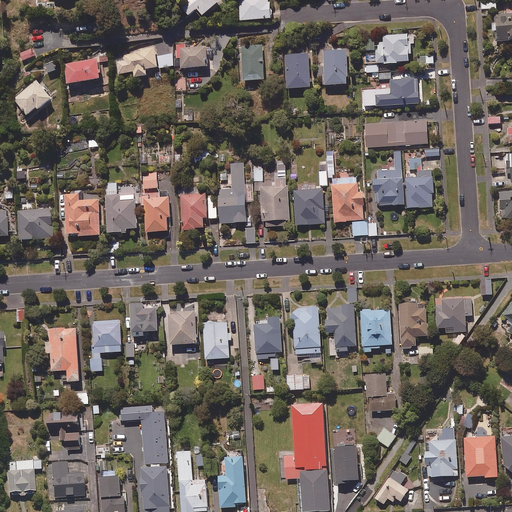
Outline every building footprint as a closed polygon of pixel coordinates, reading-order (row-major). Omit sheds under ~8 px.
[(221,1),(219,0),(176,0),(189,16),(197,9),(204,16),(221,1)] [(272,19),(271,0),(240,0),(242,21),(272,19)] [(498,1),(483,1),(483,9),(498,9),(498,1)] [(511,40),(511,14),(496,15),(497,42),(511,40)] [(366,37),(366,50),(377,49),(377,64),(391,64),(413,63),(412,44),(410,44),(409,35),(384,36),(385,44),(378,45),(376,45),(376,36),(366,37)] [(194,44),(177,44),(177,57),(181,57),(181,68),(208,68),(208,44),(194,44)] [(266,80),(263,45),(242,47),(245,81),(266,80)] [(174,55),(157,57),(156,47),(116,52),(119,74),(135,72),(136,78),(148,76),(147,69),(158,68),(175,66),(174,55)] [(349,85),(348,50),(324,51),(325,86),(349,85)] [(312,88),(310,53),(286,54),(288,89),(312,88)] [(435,65),(435,56),(426,56),(426,65),(435,65)] [(102,79),(98,58),(65,64),(68,84),(102,79)] [(57,70),(54,63),(46,66),(49,73),(57,70)] [(380,74),(379,71),(379,65),(356,66),(356,74),(380,74)] [(379,71),(380,74),(380,80),(392,80),(392,71),(379,71)] [(187,90),(186,73),(176,74),(176,90),(187,90)] [(392,80),(392,84),(388,84),(388,89),(392,89),(393,95),(377,95),(377,106),(420,105),(419,79),(392,80)] [(53,101),(37,83),(14,102),(28,118),(37,110),(39,113),(53,101)] [(194,121),(194,111),(184,111),(184,121),(194,121)] [(502,124),(502,116),(489,117),(489,124),(502,124)] [(430,144),(428,121),(367,125),(368,148),(430,144)] [(100,146),(99,139),(89,141),(90,148),(100,146)] [(425,148),(426,157),(441,157),(440,147),(425,148)] [(405,205),(404,191),(403,170),(402,152),(394,153),(395,171),(379,172),(379,180),(376,180),(377,207),(401,205),(405,205)] [(419,170),(419,159),(409,159),(409,170),(419,170)] [(245,163),(232,164),(233,190),(220,190),(221,224),(248,223),(247,202),(254,201),(254,185),(246,185),(245,163)] [(264,170),(255,171),(256,191),(263,191),(265,228),(291,226),(287,163),(278,163),(278,173),(275,173),(275,183),(265,183),(264,170)] [(423,171),(417,171),(418,178),(408,178),(409,209),(434,208),(434,194),(435,194),(434,171),(423,171)] [(328,172),(320,172),(321,186),(329,186),(328,172)] [(158,189),(158,174),(144,174),(144,189),(158,189)] [(359,193),(359,178),(334,179),(335,223),(354,222),(354,237),(378,236),(378,224),(365,224),(364,193),(359,193)] [(117,183),(106,184),(108,234),(127,233),(127,229),(138,229),(137,195),(118,196),(117,183)] [(13,188),(6,188),(7,199),(14,198),(13,188)] [(326,224),(324,189),(295,191),(297,226),(326,224)] [(511,190),(501,191),(502,208),(499,208),(500,219),(511,218),(511,190)] [(99,200),(83,201),(83,191),(74,191),(75,194),(65,195),(67,238),(101,236),(99,200)] [(207,193),(201,194),(201,191),(185,191),(185,194),(182,194),(183,231),(204,230),(204,219),(208,219),(208,213),(217,213),(217,203),(208,203),(207,193)] [(171,218),(170,192),(145,193),(146,233),(169,232),(168,218),(171,218)] [(54,239),(52,209),(19,211),(21,241),(54,239)] [(8,211),(0,211),(0,236),(9,236),(8,211)] [(256,228),(247,229),(247,244),(257,243),(256,228)] [(493,280),(483,280),(483,295),(493,295),(493,280)] [(357,288),(348,289),(349,303),(358,303),(357,288)] [(473,299),(443,301),(444,307),(437,307),(438,329),(447,328),(448,333),(468,332),(467,317),(474,317),(473,299)] [(427,303),(400,305),(403,349),(417,348),(417,337),(429,337),(427,303)] [(144,310),(144,304),(131,304),(132,337),(145,337),(145,333),(159,332),(158,309),(144,310)] [(511,304),(503,315),(510,321),(505,327),(511,333),(511,304)] [(295,314),(297,357),(322,356),(320,308),(298,309),(295,314)] [(336,333),(337,348),(338,355),(350,354),(349,347),(358,347),(356,308),(328,309),(329,333),(336,333)] [(373,349),(381,348),(385,348),(385,355),(395,355),(394,346),(392,310),(373,312),(373,309),(362,310),(362,314),(365,353),(373,353),(373,349)] [(26,321),(25,310),(18,311),(19,322),(26,321)] [(197,313),(169,314),(171,346),(198,344),(197,313)] [(256,321),(256,325),(258,359),(276,359),(275,353),(283,353),(282,318),(270,318),(270,321),(256,321)] [(121,321),(94,322),(95,345),(93,345),(94,359),(91,359),(92,372),(103,372),(102,353),(123,353),(121,321)] [(233,334),(229,334),(229,322),(204,324),(207,360),(231,359),(230,342),(233,342),(233,334)] [(77,329),(50,330),(51,343),(46,343),(47,354),(52,354),(53,372),(68,372),(69,383),(80,382),(77,329)] [(459,348),(467,337),(461,333),(454,344),(459,348)] [(131,358),(131,366),(136,366),(136,341),(127,342),(128,358),(131,358)] [(435,347),(420,347),(420,360),(435,359),(435,347)] [(388,374),(367,375),(368,398),(371,398),(371,412),(397,411),(397,395),(389,395),(388,374)] [(266,390),(265,376),(254,377),(255,391),(266,390)] [(311,376),(289,376),(289,389),(311,388),(311,376)] [(90,393),(80,393),(81,402),(91,401),(90,393)] [(299,480),(300,511),(332,511),(326,404),(294,406),(297,457),(286,457),(288,481),(299,480)] [(154,414),(154,407),(123,409),(124,422),(143,420),(146,465),(169,463),(166,413),(154,414)] [(86,461),(85,433),(79,434),(79,411),(47,412),(47,437),(60,436),(61,452),(48,453),(48,462),(80,461),(86,461)] [(477,417),(469,415),(466,427),(474,429),(477,417)] [(444,430),(444,437),(439,437),(439,442),(425,443),(427,479),(460,477),(457,430),(456,422),(451,422),(452,429),(444,430)] [(511,426),(503,428),(503,437),(506,474),(511,473),(511,426)] [(397,437),(385,428),(377,440),(389,448),(397,437)] [(497,437),(466,439),(468,478),(487,477),(487,479),(499,478),(497,437)] [(417,443),(413,440),(400,461),(407,465),(412,457),(409,455),(417,443)] [(359,447),(335,448),(338,485),(349,484),(349,482),(361,481),(359,447)] [(213,511),(214,511),(209,511),(207,481),(194,482),(193,452),(179,453),(182,511),(213,511)] [(247,504),(245,458),(227,459),(228,477),(219,477),(221,508),(236,508),(236,505),(247,504)] [(8,473),(8,486),(4,486),(4,496),(9,495),(36,494),(34,471),(42,471),(41,462),(9,464),(10,473),(8,473)] [(68,463),(52,464),(54,499),(85,497),(84,474),(69,475),(68,463)] [(142,470),(143,481),(138,481),(139,500),(144,500),(144,511),(171,511),(168,468),(142,470)] [(121,478),(116,478),(116,471),(103,472),(103,478),(102,479),(102,511),(125,511),(125,498),(122,499),(121,478)] [(408,476),(401,471),(399,474),(395,471),(376,498),(385,505),(389,499),(394,503),(398,498),(403,502),(410,491),(402,485),(408,476)]
